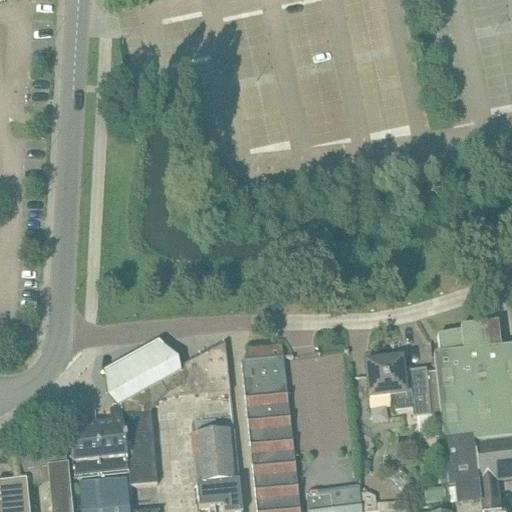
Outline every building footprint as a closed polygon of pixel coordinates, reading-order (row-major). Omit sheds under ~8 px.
[(511,349),(500,350),(497,325),(460,329),(460,334),(437,338),(439,357),(433,358),(435,373),(436,378),(440,416),(452,508),(457,508),(457,511),(499,511),(496,483),(511,481),(511,349)] [(203,358),(205,370),(208,399),(229,397),(224,345),(202,357),(203,359),(203,358)] [(298,511),(281,347),(247,350),(243,363),(241,366),(256,511),(298,511)] [(365,364),(368,384),(369,400),(389,397),(391,411),(412,408),(413,419),(431,417),(428,390),(426,374),(425,370),(403,373),(401,360),(365,364)] [(125,462),(123,462),(126,495),(154,493),(145,413),(184,387),(184,384),(178,373),(183,370),(182,368),(120,402),(121,410),(125,462)] [(435,373),(426,374),(428,390),(431,417),(433,417),(440,416),(436,378),(435,373)] [(125,462),(121,410),(103,412),(104,420),(94,421),(99,464),(123,462),(125,462)] [(99,464),(94,421),(88,422),(87,414),(79,415),(81,430),(68,431),(72,467),(99,464)] [(196,489),(238,484),(233,434),(190,438),(195,489),(196,489)] [(14,462),(15,472),(45,468),(66,465),(64,445),(13,452),(14,462)] [(400,506),(397,475),(381,476),(379,448),(360,449),(366,508),(400,506)] [(0,486),(0,511),(69,511),(67,484),(66,465),(45,468),(49,511),(27,511),(24,484),(17,485),(0,486)] [(125,511),(123,482),(77,487),(79,511),(125,511)] [(240,511),(238,484),(196,489),(198,511),(210,511),(209,511),(240,511)] [(360,511),(358,496),(357,488),(305,495),(306,511),(360,511)]
